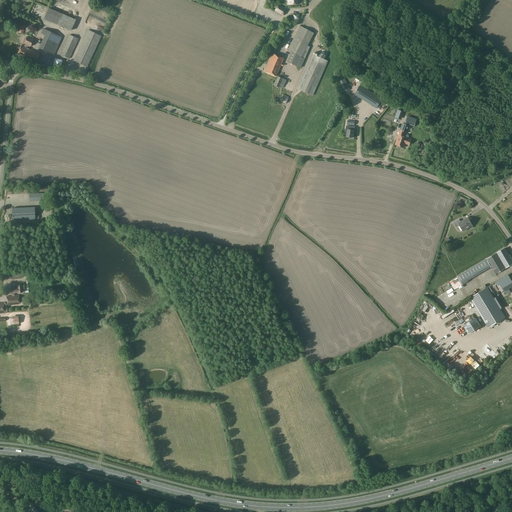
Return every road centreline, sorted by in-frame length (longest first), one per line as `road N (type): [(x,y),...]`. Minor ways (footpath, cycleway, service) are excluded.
road 1 (unclassified): [(511,241),(468,192),(411,169),(281,148),(113,89),(11,68)]
road 2 (primary): [(0,450),(281,508),(382,496),(511,458)]
road 3 (unclassified): [(0,198),(11,68)]
